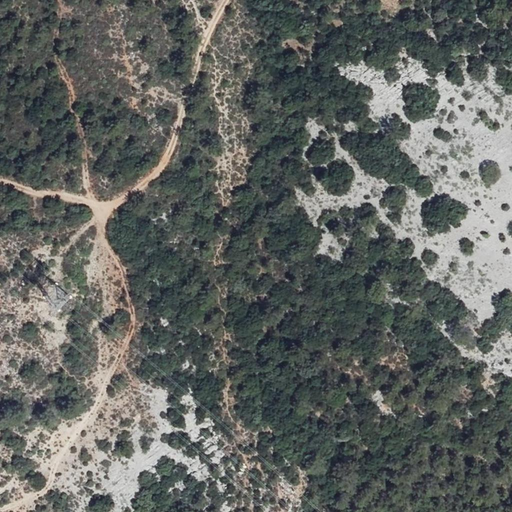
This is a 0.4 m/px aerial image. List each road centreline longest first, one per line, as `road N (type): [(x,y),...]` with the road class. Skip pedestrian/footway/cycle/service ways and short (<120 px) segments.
road 1 (track): [(235,0),(172,159),(114,210),(0,180)]
road 2 (track): [(0,509),(36,497),(97,408),(136,313),(114,210)]
